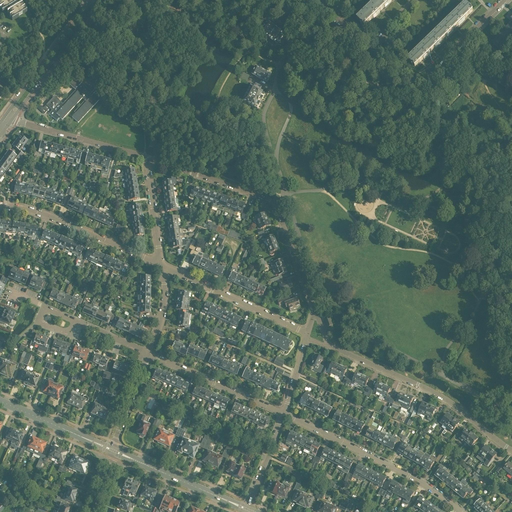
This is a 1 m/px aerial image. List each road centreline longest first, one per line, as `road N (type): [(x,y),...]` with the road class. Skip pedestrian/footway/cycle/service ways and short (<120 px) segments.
road 1 (residential): [(315,311),(328,346),(435,393),(511,451)]
road 2 (residential): [(462,511),(420,481),(283,413)]
road 3 (residential): [(373,46),(425,82),(504,0)]
road 4 (residential): [(0,207),(56,219),(161,266)]
road 5 (residential): [(161,266),(307,334)]
road 6 (tertiary): [(11,119),(101,0)]
road 7 (residential): [(283,413),(148,353)]
road 8 (tertiary): [(247,509),(114,451)]
road 9 (tertiary): [(90,0),(4,116)]
road 10 (residential): [(149,160),(11,119)]
road 11 (residential): [(149,160),(273,203)]
road 12 (tertiary): [(111,450),(0,401)]
